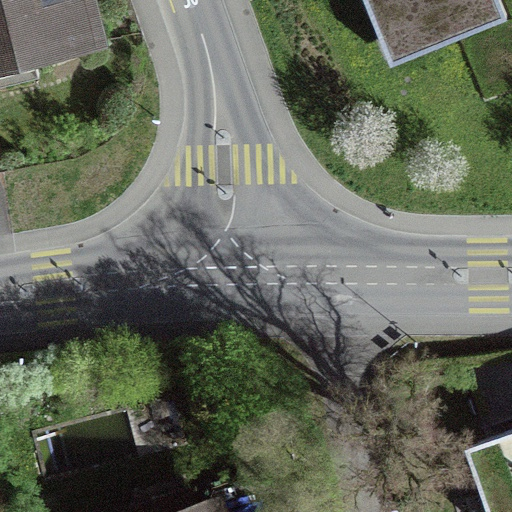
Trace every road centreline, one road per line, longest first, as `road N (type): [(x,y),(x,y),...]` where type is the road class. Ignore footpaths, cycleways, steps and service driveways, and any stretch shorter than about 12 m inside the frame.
road 1 (residential): [(188,0),(218,92),(230,274)]
road 2 (residential): [(336,274),(352,453),(372,511)]
road 3 (residential): [(0,293),(230,274)]
road 4 (residential): [(336,274),(511,273)]
